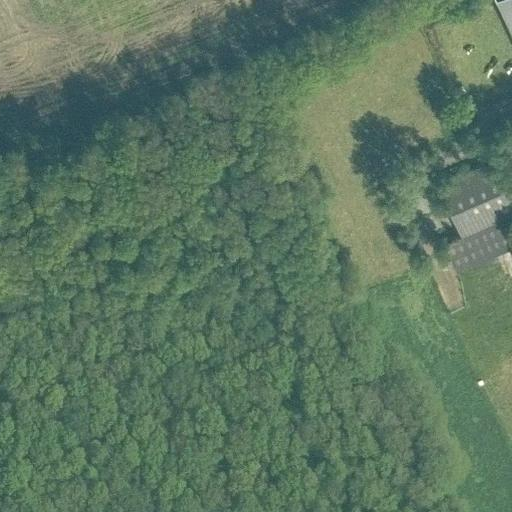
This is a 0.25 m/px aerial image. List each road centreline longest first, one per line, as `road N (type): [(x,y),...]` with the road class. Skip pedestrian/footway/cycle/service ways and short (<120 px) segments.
road 1 (track): [(236,100),(0,238)]
road 2 (track): [(421,0),(236,100)]
